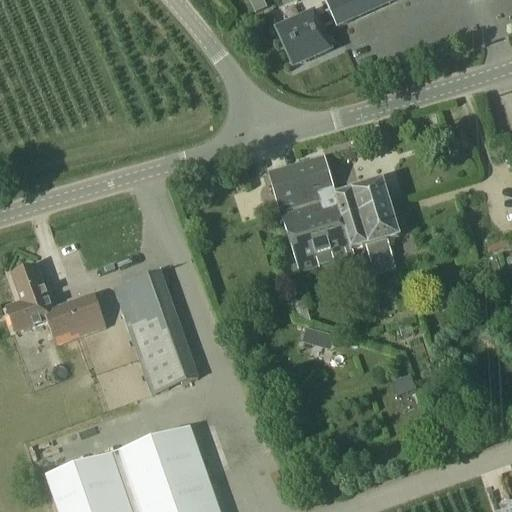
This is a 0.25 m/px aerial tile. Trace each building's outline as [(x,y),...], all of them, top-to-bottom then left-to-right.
[(403,0),(323,0),(330,14),(316,20),(314,16),(277,33),(294,69),(330,53),(321,31),(335,25),(337,30),(403,0)] [(280,214),(288,212),(322,201),(324,206),(330,225),(389,207),(383,184),(351,194),(351,195),(336,200),(324,161),(269,177),(280,214)] [(330,225),(324,206),(282,219),(299,274),(352,258),(351,254),(366,249),(367,252),(370,251),(374,264),(391,259),(386,244),(399,240),(389,207),(330,225)] [(56,349),(121,325),(109,293),(58,312),(51,290),(45,292),(37,270),(12,279),(22,306),(7,312),(16,336),(48,325),(56,349)] [(198,381),(161,275),(114,292),(152,398),(198,381)] [(392,386),(397,400),(416,394),(411,379),(392,386)] [(435,392),(432,381),(420,384),(423,395),(435,392)] [(215,425),(202,427),(204,448),(217,447),(215,425)] [(218,511),(190,434),(104,464),(120,511),(218,511)] [(46,466),(71,457),(64,436),(39,445),(46,466)] [(120,511),(104,464),(47,484),(56,511),(120,511)]
